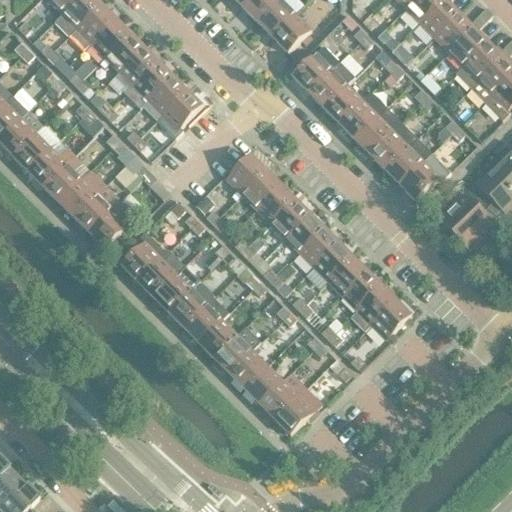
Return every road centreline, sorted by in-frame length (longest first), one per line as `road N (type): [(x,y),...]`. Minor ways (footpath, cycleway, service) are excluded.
road 1 (residential): [(499,337),(152,0)]
road 2 (residential): [(274,511),(287,501),(337,496),(499,337)]
road 3 (tertiary): [(204,511),(12,325)]
road 4 (tertiary): [(0,351),(165,511)]
road 5 (residential): [(90,511),(0,416)]
